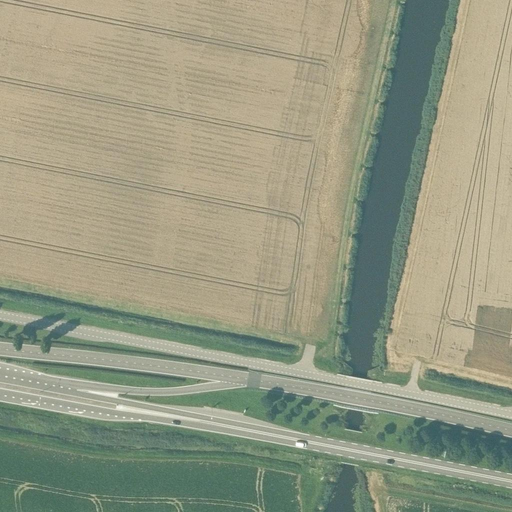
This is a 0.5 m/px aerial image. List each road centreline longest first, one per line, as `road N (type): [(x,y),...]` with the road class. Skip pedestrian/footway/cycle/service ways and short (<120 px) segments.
road 1 (unclassified): [(511,414),(0,315)]
road 2 (primary): [(511,482),(156,413)]
road 3 (primary): [(156,413),(0,374)]
road 4 (primary): [(0,395),(111,415),(156,413)]
